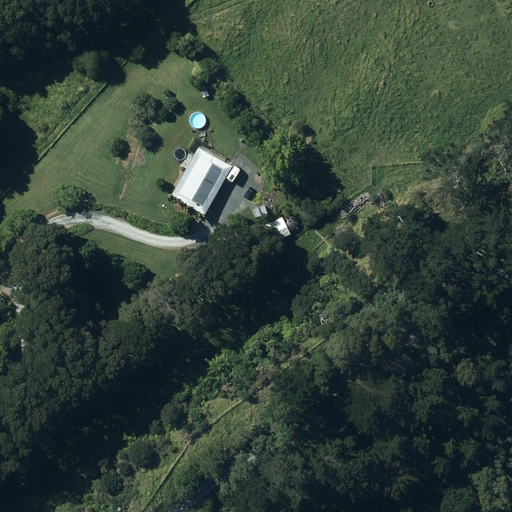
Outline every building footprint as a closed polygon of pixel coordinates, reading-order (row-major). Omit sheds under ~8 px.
[(208,85),(199,89),(204,100),(212,97),(208,85)] [(233,166),(199,148),(172,196),(205,215),(233,166)] [(265,185),(258,179),(247,191),(254,197),(265,185)] [(273,199),(266,201),(271,215),(279,212),(273,199)] [(254,208),(257,218),(269,214),(267,204),(254,208)] [(292,230),(288,223),(286,225),(282,217),(261,227),(264,233),(267,231),(269,236),(274,234),(278,242),(291,235),(290,231),(292,230)] [(96,272),(77,282),(97,320),(92,322),(95,327),(108,320),(110,325),(120,320),(96,272)]
